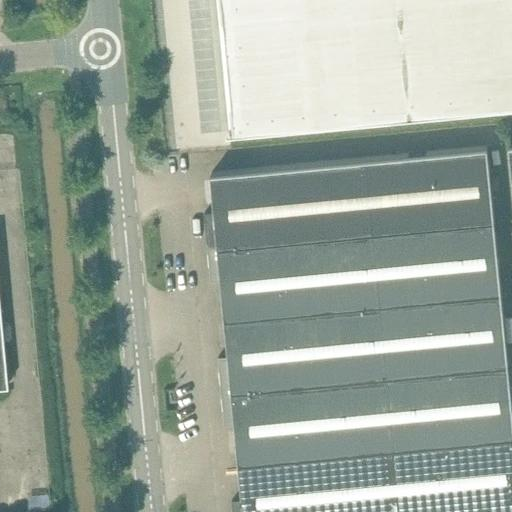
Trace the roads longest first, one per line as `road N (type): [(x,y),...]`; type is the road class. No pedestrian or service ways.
road 1 (tertiary): [(150,511),(106,50)]
road 2 (unknown): [(171,0),(182,144)]
